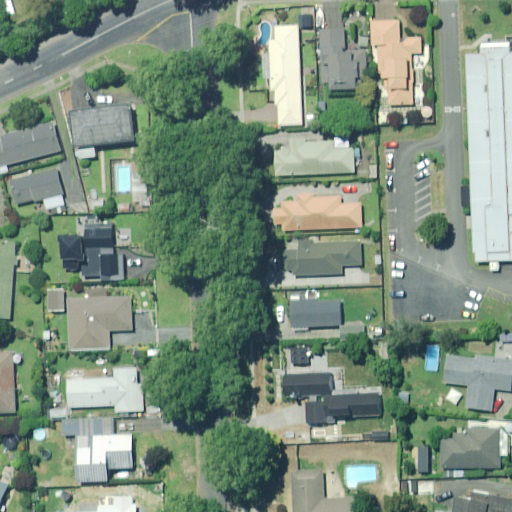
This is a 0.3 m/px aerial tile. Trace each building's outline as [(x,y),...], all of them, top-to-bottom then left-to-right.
[(408,38),(408,21),(378,21),(378,46),(385,46),(384,78),(395,78),(395,105),(422,106),(422,89),(428,89),(428,69),(419,69),(420,54),(429,54),(429,39),(408,38)] [(269,55),(270,68),(270,80),(275,80),(275,91),(284,91),(284,126),(309,125),(307,26),(281,27),(281,40),(275,40),(276,55),(269,55)] [(352,51),(351,28),(329,29),(330,65),(337,64),(337,91),(364,90),(364,78),(373,78),(372,51),(352,51)] [(471,53),(477,259),(511,257),(511,41),(484,42),(484,53),(471,53)] [(105,157),(104,147),(166,139),(161,98),(77,109),(83,150),(84,159),(105,157)] [(68,151),(61,123),(0,139),(0,151),(4,168),(68,151)] [(338,136),(296,137),(297,144),(281,145),(282,176),(361,173),(360,149),(338,150),(338,136)] [(71,194),(64,167),(15,181),(22,206),(49,198),(53,211),(71,205),(69,195),(71,194)] [(154,172),(137,174),(140,203),(157,201),(154,172)] [(348,197),(309,198),(310,202),(280,203),(281,231),(369,228),(369,203),(348,204),(348,197)] [(120,246),(132,246),(132,235),(120,235),(120,224),(92,224),(92,236),(68,237),(69,260),(89,260),(89,276),(110,276),(111,281),(131,281),(130,254),(120,254),(120,246)] [(322,241),(322,239),(286,240),(287,270),(298,270),(298,276),(350,275),(350,267),(369,266),(369,240),(322,241)] [(23,243),(0,241),(0,317),(18,319),(23,243)] [(141,289),(111,289),(111,296),(72,296),(72,291),(55,291),(55,312),(75,312),(75,350),(116,350),(116,331),(141,331),(141,289)] [(347,300),(297,302),(298,328),(348,326),(347,300)] [(0,413),(22,413),(21,352),(0,352),(0,413)] [(474,385),(472,408),(479,409),(478,415),(492,416),(492,410),(499,410),(501,389),(511,390),(511,358),(453,354),(451,383),(474,385)] [(143,368),(120,368),(120,378),(74,379),(75,407),(121,407),(122,412),(149,412),(149,385),(143,385),(143,368)] [(387,405),(386,392),(365,393),(365,389),(352,389),(352,382),(341,383),(341,372),(290,373),(290,396),(311,405),(311,424),(332,424),(331,409),(358,408),(358,405),(387,405)] [(72,418),(72,409),(57,409),(56,417),(72,418)] [(119,435),(119,418),(82,419),(69,419),(69,436),(82,436),(83,451),(72,452),(73,471),(84,471),(84,482),(115,481),(115,469),(141,468),(141,435),(119,435)] [(471,427),(471,432),(457,432),(457,437),(443,436),(443,468),(503,468),(503,427),(471,427)] [(430,474),(430,444),(419,444),(419,474),(430,474)] [(368,511),(368,498),(348,498),(347,478),(330,479),(330,469),(298,470),(299,511),(368,511)] [(0,511),(5,511),(16,485),(0,478),(0,511)] [(457,511),(438,508),(437,511),(511,511),(511,499),(476,493),(475,499),(460,496),(457,511)]
